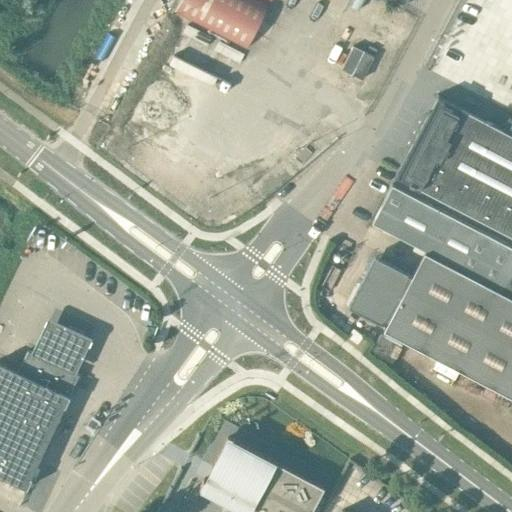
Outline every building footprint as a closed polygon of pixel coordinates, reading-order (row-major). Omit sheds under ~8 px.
[(268,4),(261,0),(179,0),(173,11),(245,48),(268,4)] [(438,95),(397,175),(511,234),(511,118),(509,117),(503,129),(440,96),(438,95)] [(375,256),(350,304),(386,323),(383,329),(511,396),(511,246),(393,184),(392,184),(373,219),(372,222),(425,249),(411,275),(375,256)] [(43,310),(27,346),(73,366),(89,329),(43,310)] [(69,394),(79,374),(28,350),(18,370),(0,361),(0,473),(27,487),(32,476),(32,475),(64,405),(65,406),(70,395),(69,394)] [(199,486),(247,511),(309,511),(324,485),(227,433),(210,465),(214,467),(207,480),(203,478),(199,486)]
